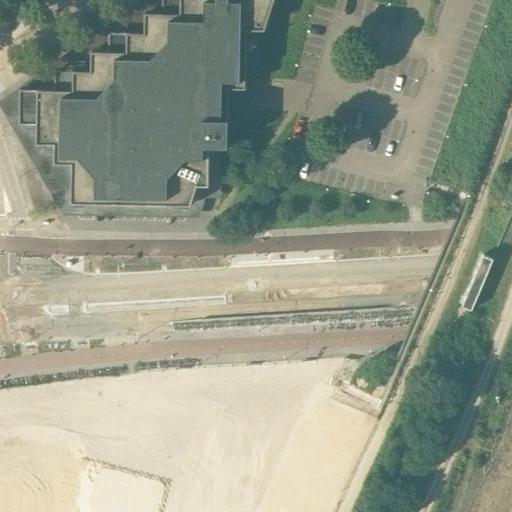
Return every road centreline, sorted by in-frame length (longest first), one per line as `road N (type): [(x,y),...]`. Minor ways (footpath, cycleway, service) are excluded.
road 1 (secondary): [(420,274),(34,290)]
road 2 (track): [(411,364),(511,106)]
road 3 (secondary): [(35,332),(296,314)]
road 4 (secondary): [(296,314),(511,300)]
road 5 (secondary): [(296,314),(420,274)]
